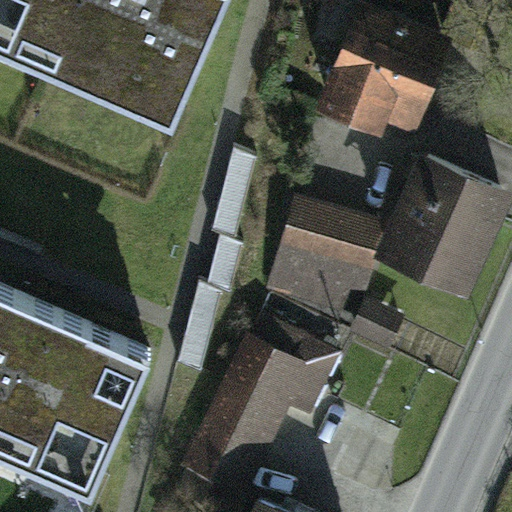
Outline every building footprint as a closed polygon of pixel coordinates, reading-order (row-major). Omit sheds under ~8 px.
[(228,0),(0,0),(0,58),(171,132),(228,0)] [(454,49),(357,10),(315,118),(411,156),(454,49)] [(511,207),(511,203),(424,163),(377,266),(467,307),(511,207)] [(387,227),(302,202),(287,255),(372,280),(387,227)] [(150,348),(0,282),(0,442),(92,483),(150,348)] [(272,331),(251,352),(190,467),(244,496),(292,407),(310,417),(337,366),(272,331)]
